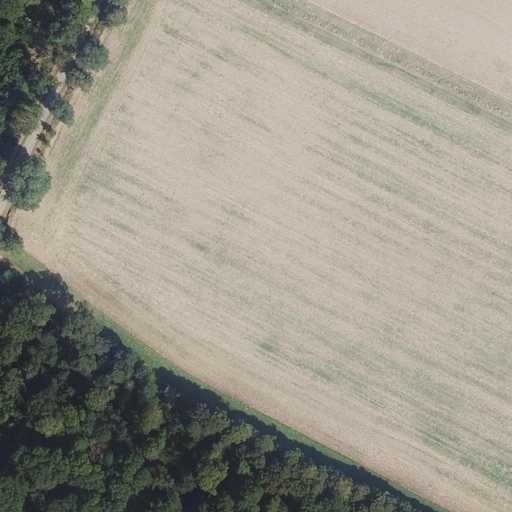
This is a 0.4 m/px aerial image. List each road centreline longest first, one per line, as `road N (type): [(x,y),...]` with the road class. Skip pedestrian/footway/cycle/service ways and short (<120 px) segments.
road 1 (track): [(253,0),(511,129)]
road 2 (unclassified): [(0,194),(97,0)]
